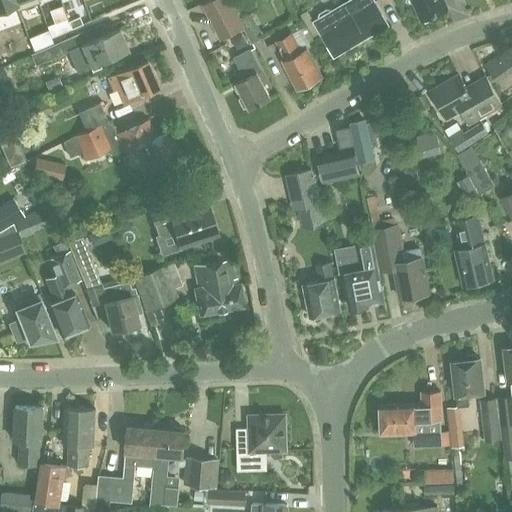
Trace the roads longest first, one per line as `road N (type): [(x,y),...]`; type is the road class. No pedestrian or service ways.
road 1 (residential): [(236,164),(432,46),(511,20)]
road 2 (residential): [(0,376),(235,372),(286,361)]
road 3 (residential): [(330,396),(385,345),(511,307)]
road 4 (residential): [(286,361),(236,164)]
road 5 (residential): [(236,164),(163,0)]
